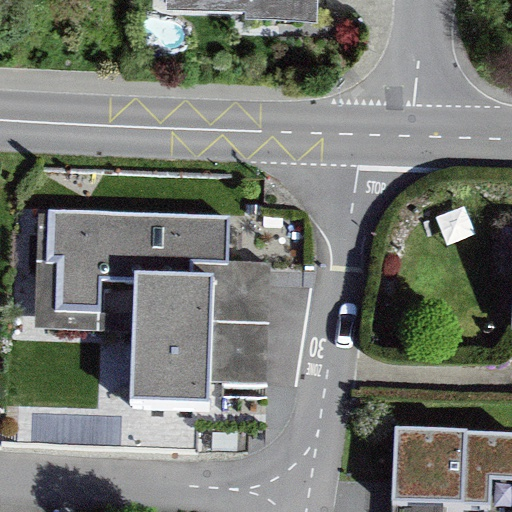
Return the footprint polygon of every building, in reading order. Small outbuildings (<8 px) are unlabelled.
[(165,0),(165,4),(172,4),(172,17),(247,18),(247,12),(318,13),(318,0),(165,0)] [(226,203),(227,179),(162,177),(161,202),(226,203)] [(48,217),(38,216),(36,292),(11,291),(11,311),(34,312),(34,332),(131,335),(129,408),(209,410),(210,382),(268,384),(272,264),(229,263),(230,218),(48,213),(48,217)] [(511,284),(493,283),(491,313),(511,314),(511,334),(511,333),(511,284)] [(212,448),(238,449),(239,429),(213,428),(212,448)] [(391,511),(447,511),(448,509),(484,511),(483,511),(511,511),(511,437),(459,434),(459,431),(446,430),(445,434),(395,431),(391,511)]
